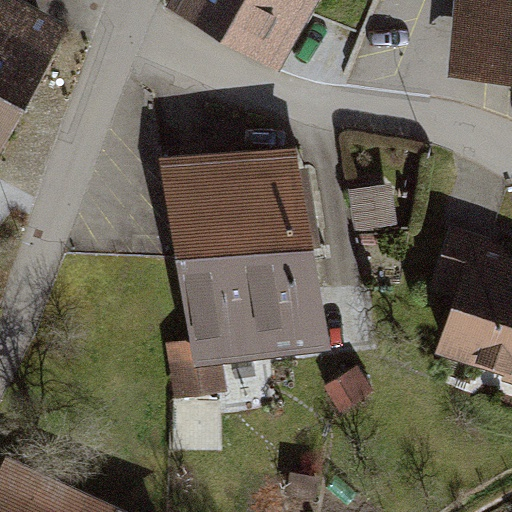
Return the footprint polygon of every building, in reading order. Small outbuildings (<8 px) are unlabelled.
[(61,24),(15,0),(0,0),(0,86),(21,97),(61,24)] [(182,0),(178,8),(275,64),(311,0),(182,0)] [(511,0),(462,0),(459,69),(511,71),(511,0)] [(0,135),(21,97),(0,86),(0,135)] [(301,149),(174,164),(186,255),(311,241),(301,149)] [(323,342),(311,241),(186,255),(197,356),(323,342)] [(511,267),(477,256),(444,350),(511,372),(511,267)] [(89,511),(1,468),(0,468),(0,511),(89,511)]
